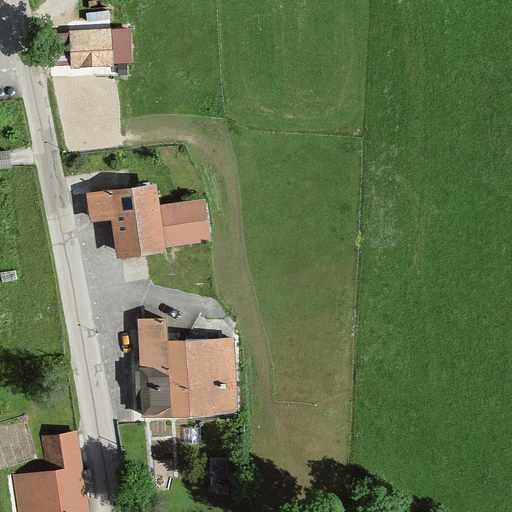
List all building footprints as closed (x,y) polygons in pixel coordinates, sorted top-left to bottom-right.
[(54,62),(129,58),(128,29),(53,33),(54,62)] [(0,165),(9,165),(8,150),(0,150),(0,165)] [(157,180),(80,189),(84,222),(107,219),(112,255),(210,243),(204,198),(159,203),(157,180)] [(131,312),(136,420),(240,415),(236,333),(165,337),(163,310),(131,312)] [(76,430),(40,433),(44,467),(79,464),(76,430)] [(44,467),(13,473),(18,511),(86,511),(79,464),(44,467)]
